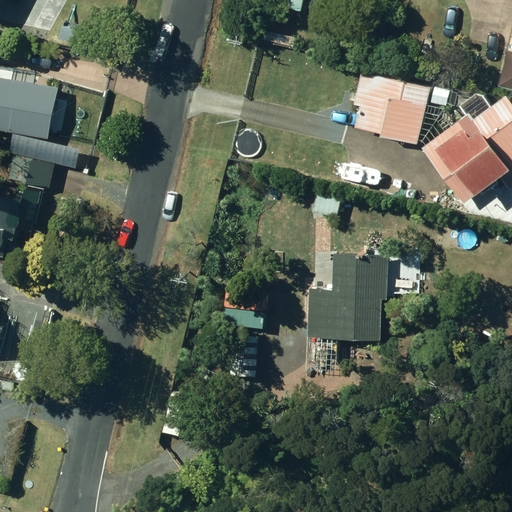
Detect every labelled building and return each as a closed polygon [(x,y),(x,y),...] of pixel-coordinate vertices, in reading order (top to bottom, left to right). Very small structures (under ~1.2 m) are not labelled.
[(0,0),(0,11),(3,13),(10,0),(0,0)] [(268,55),(290,60),(295,37),(275,32),(268,55)] [(391,131),(425,139),(439,82),(372,66),(359,120),(392,128),(391,131)] [(0,121),(57,133),(67,83),(0,69),(0,121)] [(433,143),(474,198),(490,186),(492,189),(511,175),(511,176),(511,94),(485,115),(480,108),(433,143)] [(16,172),(55,182),(60,158),(22,149),(16,172)] [(319,208),(344,212),(349,190),(324,185),(319,208)] [(0,249),(13,253),(16,238),(34,242),(39,215),(35,214),(40,191),(17,186),(14,200),(1,198),(0,202),(0,249)] [(310,367),(342,369),(344,334),(388,336),(389,295),(394,295),(395,250),(343,248),(341,285),(317,284),(314,333),(313,333),(310,367)] [(207,309),(229,329),(248,308),(257,317),(273,299),(261,288),(264,285),(244,268),(207,309)] [(257,332),(230,330),(227,375),(254,377),(257,332)]
